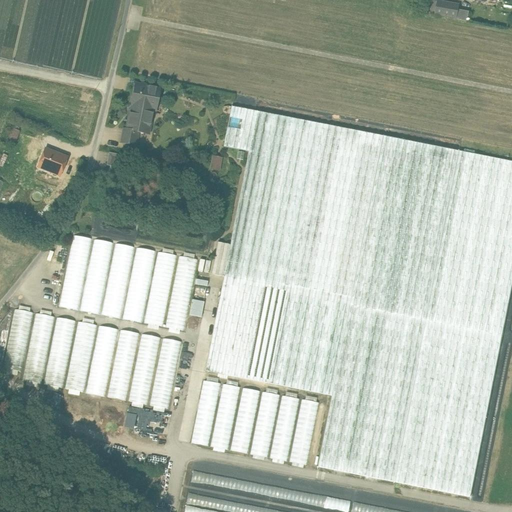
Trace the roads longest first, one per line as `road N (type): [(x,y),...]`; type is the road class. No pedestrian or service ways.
road 1 (track): [(124,15),(511,92)]
road 2 (track): [(0,376),(38,408),(86,431),(179,461),(181,448)]
road 3 (residential): [(127,0),(78,199)]
road 4 (unknown): [(11,291),(205,330)]
road 5 (track): [(78,199),(0,305)]
